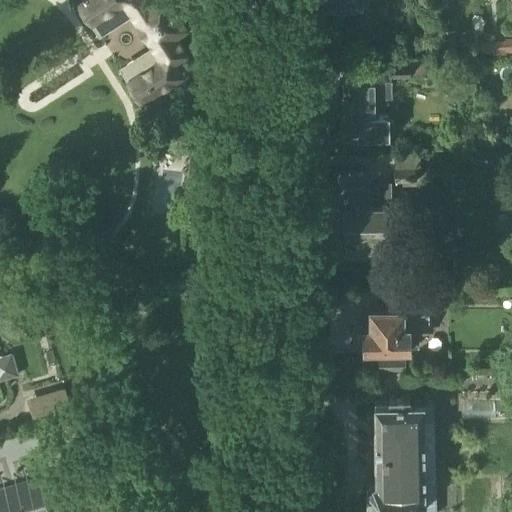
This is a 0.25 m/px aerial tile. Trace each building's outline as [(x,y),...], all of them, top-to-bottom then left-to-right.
[(75,0),(79,4),(78,8),(79,11),(80,15),(85,20),(89,20),(101,39),(134,18),(153,48),(121,69),(129,82),(128,86),(129,90),(135,96),(139,97),(141,100),(182,73),(169,53),(182,45),(175,34),(187,26),(169,0),(75,0)] [(440,30),(441,55),(455,55),(454,30),(440,30)] [(511,41),(481,43),(482,54),(511,52),(511,41)] [(424,59),(390,60),(391,76),(425,75),(424,59)] [(344,143),(349,147),(365,147),(370,143),(370,133),(386,133),(392,128),(392,121),(386,115),(378,115),(378,101),(380,101),(380,97),(392,96),(392,79),(343,80),(343,116),(341,116),(342,134),(344,134),(344,143)] [(481,146),(499,145),(499,134),(481,134),(481,146)] [(396,169),(416,169),(419,169),(419,153),(397,153),(396,169)] [(416,169),(396,169),(394,169),(394,183),(416,183),(416,169)] [(345,205),(343,206),(344,234),(346,234),(346,253),(371,252),(371,256),(391,256),(391,252),(392,251),(402,251),(402,233),(396,233),(395,205),(391,205),(377,205),(369,205),(369,188),(345,188),(345,205)] [(411,286),(411,267),(400,267),(400,286),(411,286)] [(420,289),(396,290),(396,299),(420,299),(420,289)] [(354,326),(354,345),(364,345),(364,346),(409,345),(409,326),(428,326),(428,306),(371,306),(371,325),(363,325),(363,326),(354,326)] [(0,367),(1,367),(5,379),(18,375),(12,352),(2,355),(0,353),(0,367)] [(380,370),(408,370),(407,353),(379,354),(380,370)] [(429,372),(429,383),(457,382),(457,371),(429,372)] [(511,371),(502,371),(502,396),(511,396),(511,371)] [(373,504),(421,503),(421,511),(435,511),(434,402),(423,402),(423,401),(409,401),(409,395),(389,396),(389,401),(375,401),(376,480),(373,480),(367,486),(368,500),(373,504)] [(0,505),(0,511),(50,511),(59,508),(60,511),(61,511),(74,508),(63,471),(48,476),(49,481),(42,483),(41,479),(10,489),(14,501),(0,505)]
